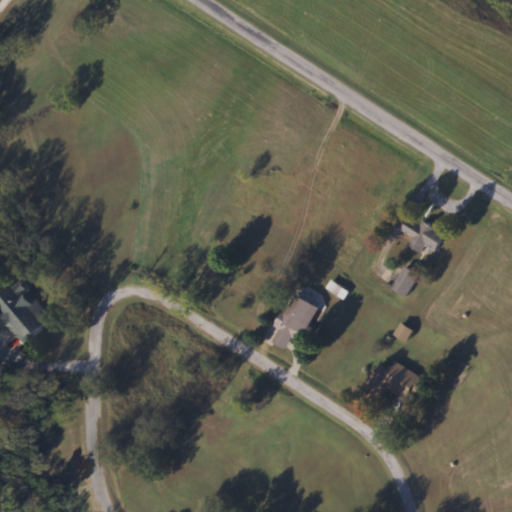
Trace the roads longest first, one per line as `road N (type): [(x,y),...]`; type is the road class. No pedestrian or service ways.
road 1 (residential): [(413,511),(403,475),(362,425),(181,307),(138,289),(107,301),(94,340),(96,472),(110,511)]
road 2 (residential): [(511,198),(206,0)]
